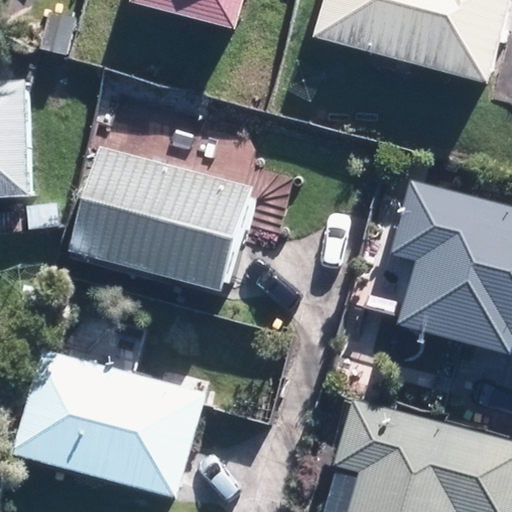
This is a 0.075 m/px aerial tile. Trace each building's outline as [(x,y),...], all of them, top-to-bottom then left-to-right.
[(145,0),(145,1),(254,27),(260,0),(145,0)] [(511,0),(339,0),(331,46),(511,78),(511,0)] [(0,205),(46,206),(48,79),(0,78),(0,205)] [(271,185),(113,147),(88,253),(246,290),(271,185)] [(511,203),(423,182),(406,250),(431,256),(414,326),(511,349),(511,203)] [(227,392),(56,352),(31,459),(201,499),(227,392)] [(511,511),(511,436),(367,402),(361,401),(334,511),(480,511),(481,509),(497,511),(511,511)]
